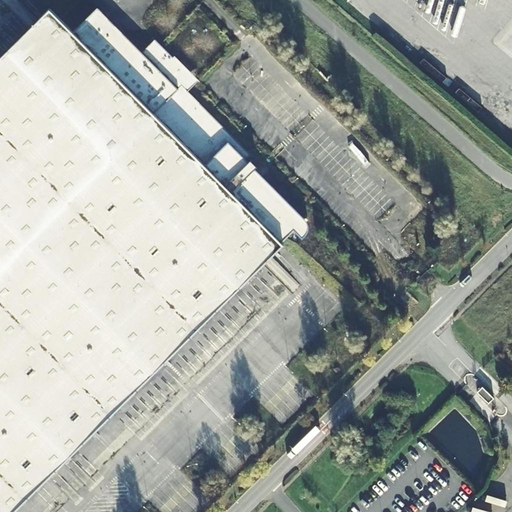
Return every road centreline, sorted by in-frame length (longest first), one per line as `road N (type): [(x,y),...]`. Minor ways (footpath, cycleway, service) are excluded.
road 1 (residential): [(241,511),(511,242)]
road 2 (unknown): [(511,18),(463,48),(444,49),(368,0)]
